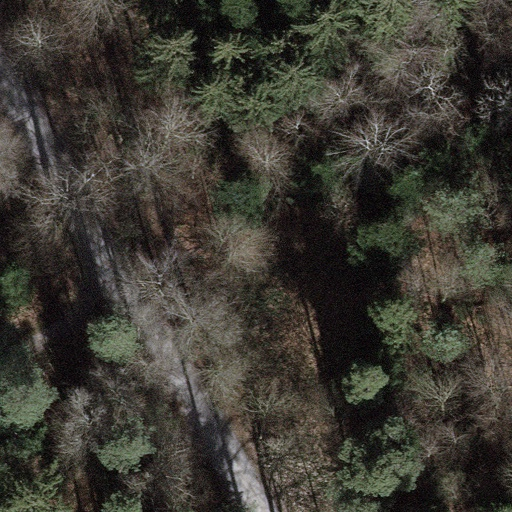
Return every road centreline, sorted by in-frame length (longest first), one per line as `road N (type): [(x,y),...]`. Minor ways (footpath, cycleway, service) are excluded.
road 1 (track): [(121,289),(255,511)]
road 2 (track): [(0,79),(121,289)]
